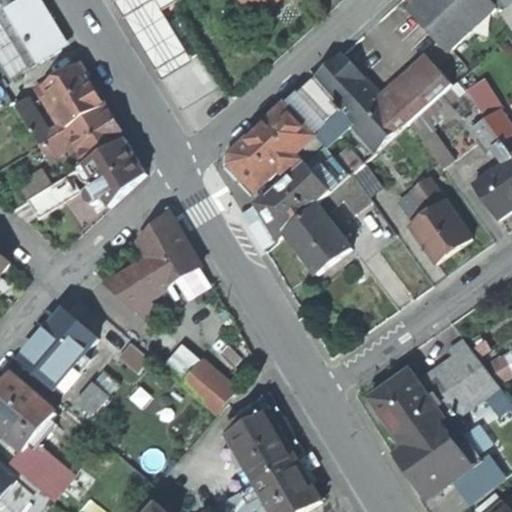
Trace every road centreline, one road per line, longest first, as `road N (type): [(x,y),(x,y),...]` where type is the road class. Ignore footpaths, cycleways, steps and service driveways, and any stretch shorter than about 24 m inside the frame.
road 1 (tertiary): [(325,395),(192,173)]
road 2 (residential): [(192,173),(375,0)]
road 3 (residential): [(325,395),(511,257)]
road 4 (tertiary): [(192,173),(88,0)]
road 5 (residential): [(63,285),(192,173)]
road 6 (tertiary): [(398,511),(325,395)]
